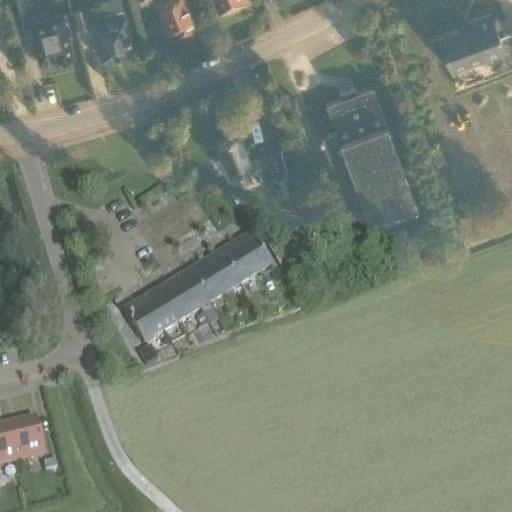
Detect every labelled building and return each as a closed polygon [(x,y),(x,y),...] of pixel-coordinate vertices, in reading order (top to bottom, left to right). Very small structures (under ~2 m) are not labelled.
[(29,21),(23,0),(9,0),(16,24),(29,21)] [(93,0),(97,15),(99,22),(92,24),(101,58),(132,50),(123,14),(124,14),(122,8),(120,0),(93,0)] [(191,1),(190,0),(156,0),(169,31),(178,27),(179,30),(194,24),(188,2),(191,1)] [(245,0),(213,0),(218,11),(245,0)] [(84,6),(73,9),(78,29),(89,26),(84,6)] [(511,29),(498,35),(489,10),(467,19),(468,22),(437,34),(450,68),(497,51),(502,65),(511,61),(511,29)] [(71,34),(67,20),(30,29),(39,63),(72,54),(68,35),(71,34)] [(385,123),(371,85),(355,90),(354,87),(339,93),(340,96),(324,102),(335,130),(321,135),(321,134),(318,136),(319,140),(321,139),(344,200),(358,195),(368,222),(416,204),(386,122),(385,123)] [(247,152),(238,130),(215,139),(228,172),(251,163),(250,161),(261,157),(264,165),(274,161),(266,143),(257,147),(258,147),(247,152)] [(287,201),(304,196),(303,192),(298,176),(297,170),(280,174),(287,201)] [(222,251),(242,283),(268,268),(248,235),(222,251)] [(222,251),(197,266),(217,299),(242,283),(222,251)] [(217,299),(197,266),(172,281),(192,314),(217,299)] [(304,276),(298,266),(286,273),(292,284),(304,276)] [(167,329),(192,314),(172,281),(148,296),(167,329)] [(167,329),(148,296),(123,311),(128,320),(127,321),(129,325),(130,324),(140,341),(142,345),(167,329)] [(157,360),(149,347),(137,354),(145,367),(157,360)] [(33,418),(4,425),(14,464),(42,457),(33,418)] [(0,467),(14,464),(4,425),(0,426),(0,467)] [(42,464),(44,471),(55,468),(54,461),(42,464)]
